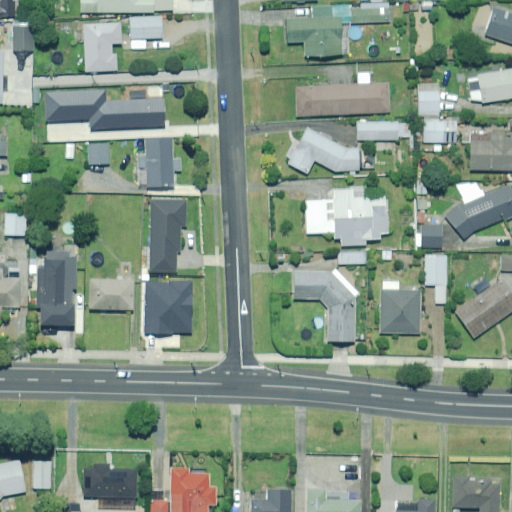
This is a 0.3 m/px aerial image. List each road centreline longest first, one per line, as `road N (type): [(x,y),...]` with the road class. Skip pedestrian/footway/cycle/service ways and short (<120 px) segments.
road 1 (residential): [(227,0),(243,385)]
road 2 (tertiary): [(511,406),(243,385)]
road 3 (tertiary): [(243,385),(0,379)]
road 4 (unknown): [(230,66),(15,73)]
